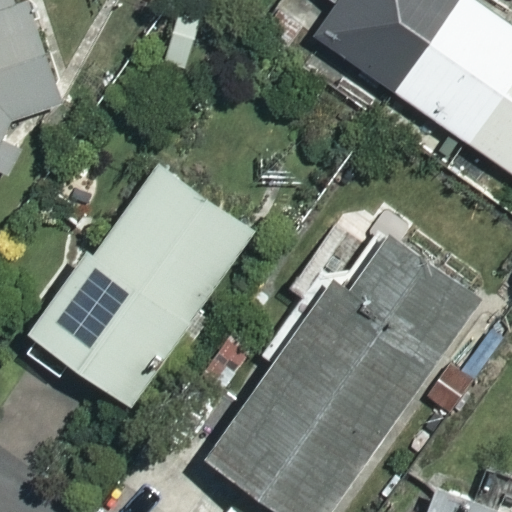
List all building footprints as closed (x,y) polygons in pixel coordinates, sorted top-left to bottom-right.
[(0,0),(0,149),(14,124),(70,103),(31,0),(0,0)] [(322,41),(511,171),(511,26),(474,0),(331,0),(344,9),(322,41)] [(266,239),(169,169),(34,358),(71,384),(82,370),(141,412),(266,239)] [(344,511),(490,307),(398,241),(337,326),(307,304),(271,355),(290,368),(220,466),(285,511),(344,511)] [(492,511),(449,496),(443,511),(492,511)]
